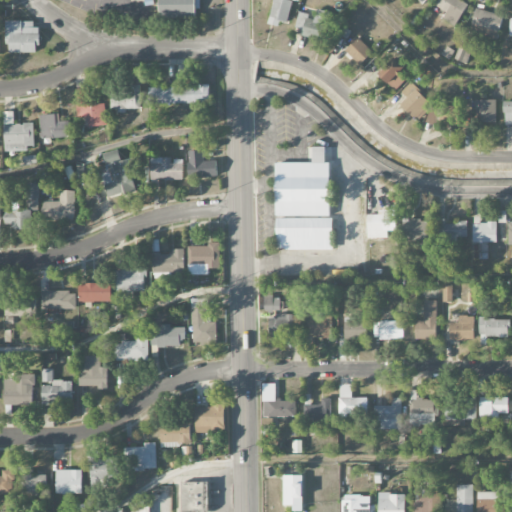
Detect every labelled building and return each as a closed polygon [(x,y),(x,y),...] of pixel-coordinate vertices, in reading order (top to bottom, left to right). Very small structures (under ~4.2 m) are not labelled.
[(159,0),(160,15),(196,14),(195,0),(159,0)] [(273,0),(268,22),(287,26),(293,0),(273,0)] [(439,0),(436,7),(446,12),(443,19),(456,27),(468,4),(459,0),(439,0)] [(299,13),(294,31),(323,39),(330,13),(317,9),(315,17),(299,13)] [(503,16),(476,9),(470,32),(497,39),(503,16)] [(37,53),(38,22),(7,21),(6,53),(37,53)] [(373,53),(358,38),(345,50),(360,65),(373,53)] [(465,64),(475,44),(463,38),(453,59),(465,64)] [(395,91),(412,75),(394,57),(377,73),(395,91)] [(416,120),(432,103),(411,83),(401,92),(407,98),(400,104),(416,120)] [(141,85),(124,85),(124,92),(111,92),(111,110),(141,110),(141,85)] [(209,86),(149,86),(149,104),(210,103),(209,86)] [(107,126),(105,100),(86,101),(85,89),(76,89),(77,118),(88,118),(89,127),(107,126)] [(496,123),(496,100),(477,100),(478,123),(496,123)] [(459,106),(428,107),(429,125),(460,124),(459,106)] [(59,122),(59,114),(40,115),(40,138),(68,138),(67,121),(59,122)] [(34,125),(10,124),(11,117),(4,116),(4,149),(33,150),(34,125)] [(330,216),(329,163),(325,163),(325,147),(312,147),(312,163),(276,163),(276,217),(330,216)] [(131,158),(121,161),(118,150),(103,154),(108,172),(101,174),(108,199),(140,190),(131,158)] [(189,178),(218,177),(217,160),(205,161),(205,151),(188,151),(189,178)] [(173,158),(151,158),(151,180),(183,180),(183,159),(173,159),(173,158)] [(38,184),(27,183),(27,199),(38,199),(38,184)] [(75,191),(59,191),(59,202),(42,202),(42,221),(75,220),(75,191)] [(31,210),(4,209),(4,228),(30,228),(31,210)] [(368,239),(388,238),(388,231),(396,231),(395,214),(367,215),(368,239)] [(333,250),(332,218),(276,218),(277,250),(333,250)] [(429,220),(404,220),(403,239),(412,239),(412,244),(429,245),(429,220)] [(468,223),(439,222),(438,239),(467,240),(468,223)] [(497,242),(497,222),(473,223),(473,243),(497,242)] [(189,246),(188,275),(209,275),(209,269),(220,269),(220,243),(209,243),(209,246),(189,246)] [(184,249),(171,249),(171,254),(152,254),(153,273),(185,273),(184,249)] [(116,292),(146,291),(145,268),(115,269),(116,292)] [(79,303),(112,302),(111,283),(79,283),(79,303)] [(76,309),(76,291),(40,292),(41,309),(76,309)] [(264,312),(281,311),(280,296),(264,297),(264,312)] [(4,316),(30,317),(30,301),(4,300),(4,316)] [(436,300),(424,300),(425,321),(415,322),(415,340),(437,340),(436,300)] [(309,337),(332,338),(333,314),(326,314),(327,306),(310,305),(309,337)] [(217,322),(205,323),(204,308),(192,308),(193,345),(217,344),(217,322)] [(269,316),(269,337),(293,336),(293,315),(269,316)] [(458,322),(450,322),(449,340),(473,341),(473,316),(459,316),(458,322)] [(344,339),(366,339),(366,318),(344,318),(344,339)] [(479,337),(509,337),(509,319),(479,319),(479,337)] [(404,322),(374,321),(374,338),(403,339),(404,322)] [(172,324),(151,325),(151,348),(186,347),(185,328),(172,328),(172,324)] [(137,342),(115,342),(116,361),(149,361),(149,337),(137,337),(137,342)] [(101,356),(84,356),(84,367),(79,367),(79,386),(99,386),(99,390),(108,390),(108,368),(101,368),(101,356)] [(72,403),(73,381),(52,381),(53,370),(42,369),(42,384),(42,406),(53,406),(53,402),(72,403)] [(34,375),(17,374),(16,379),(6,379),(5,404),(33,405),(34,375)] [(508,397),(479,398),(480,424),(498,424),(498,414),(508,413),(508,397)] [(304,405),(304,421),(331,420),(331,398),(321,398),(322,404),(304,405)] [(338,418),(365,418),(365,398),(339,398),(338,418)] [(401,398),(391,398),(392,407),(374,407),(374,430),(401,429),(401,398)] [(410,399),(410,425),(434,425),(435,400),(410,399)] [(264,417),(296,417),(296,400),(264,401),(264,417)] [(476,420),(475,403),(444,403),(445,421),(476,420)] [(225,431),(225,406),(195,406),(195,432),(225,431)] [(191,442),(190,423),(160,424),(160,443),(191,442)] [(144,447),(125,448),(126,470),(157,469),(156,443),(144,443),(144,447)] [(90,463),(91,488),(110,488),(109,462),(90,463)] [(0,499),(13,500),(14,471),(0,470),(0,499)] [(34,470),(22,470),(22,498),(45,498),(46,475),(34,475),(34,470)] [(83,470),(57,471),(57,494),(83,494),(83,470)] [(302,475),(283,476),(284,505),(293,505),(294,511),(303,511),(302,475)] [(205,511),(205,482),(181,482),(181,511),(205,511)] [(472,511),(473,485),(456,485),(456,501),(445,500),(444,511),(472,511)] [(440,511),(440,488),(413,489),(413,511),(440,511)] [(476,511),(497,511),(497,492),(476,493),(476,511)] [(405,511),(405,494),(379,493),(378,511),(405,511)] [(370,511),(371,496),(343,496),(342,511),(370,511)]
